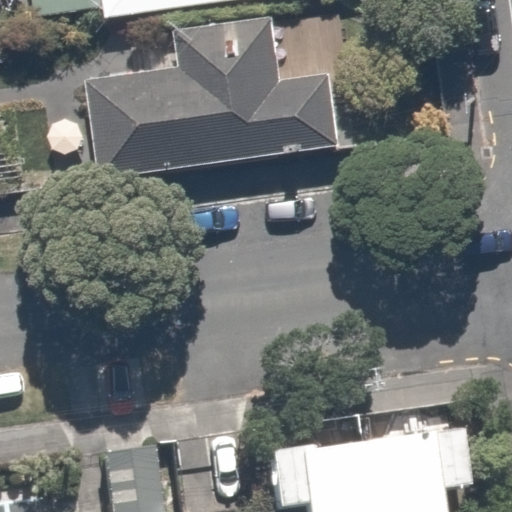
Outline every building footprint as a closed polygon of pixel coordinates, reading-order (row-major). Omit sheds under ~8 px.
[(31,0),(34,14),(105,4),(106,15),(209,0),(31,0)] [(88,69),(99,167),(333,143),(324,63),(291,67),(285,1),(169,14),(174,59),(88,68),(88,69)] [(264,511),(265,511),(298,508),(298,511),(438,511),(435,483),(469,479),(462,424),(257,449),(264,511)] [(163,511),(158,441),(106,445),(111,511),(163,511)] [(68,511),(67,494),(0,500),(0,511),(68,511)]
